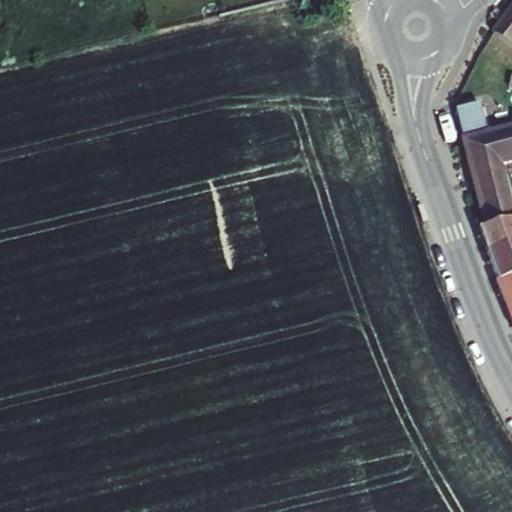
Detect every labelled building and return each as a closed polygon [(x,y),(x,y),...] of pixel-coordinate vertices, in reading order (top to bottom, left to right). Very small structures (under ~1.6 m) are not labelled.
[(341,8),(338,0),(326,0),(329,11),(341,8)] [(511,14),(498,36),(511,45),(511,14)] [(461,113),(491,228),(511,222),(511,179),(508,166),(511,164),(511,129),(492,135),(484,106),(461,113)] [(486,229),(496,255),(511,250),(511,222),(491,228),(486,229)] [(511,250),(496,255),(505,283),(511,280),(511,250)] [(503,283),(511,308),(511,280),(505,283),(503,283)]
